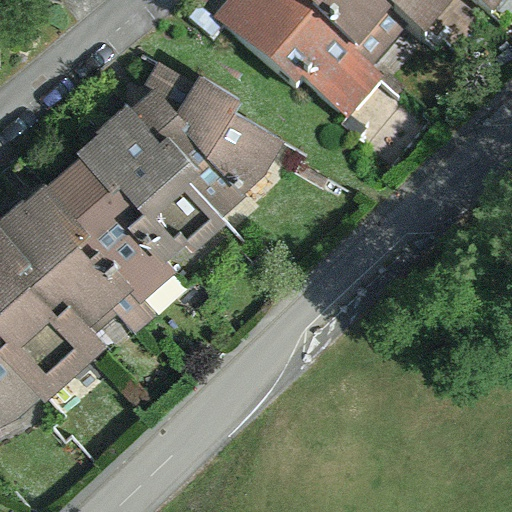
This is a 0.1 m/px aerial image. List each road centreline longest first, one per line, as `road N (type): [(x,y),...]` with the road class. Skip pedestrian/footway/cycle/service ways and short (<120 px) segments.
road 1 (residential): [(117,511),(511,133)]
road 2 (residential): [(148,0),(0,125)]
